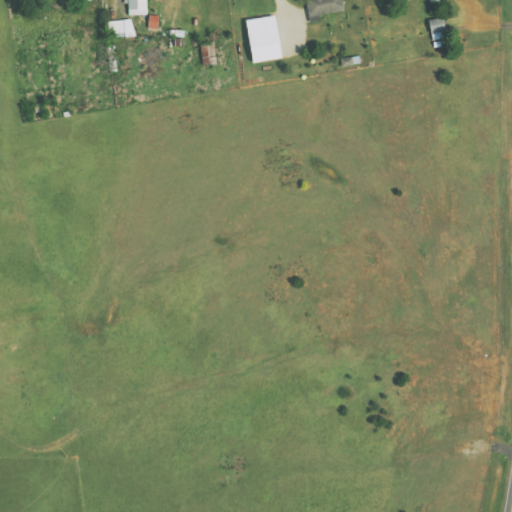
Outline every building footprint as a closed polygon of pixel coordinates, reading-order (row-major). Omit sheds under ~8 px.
[(127,0),(128,16),(147,15),(146,0),(127,0)] [(305,0),(309,18),(344,10),(342,0),(305,0)] [(158,30),(159,16),(149,16),(148,29),(158,30)] [(245,21),(252,64),(281,59),(274,16),(245,21)] [(108,22),(110,39),(135,36),(132,19),(108,22)] [(445,39),(442,19),(429,21),(432,41),(445,39)]
